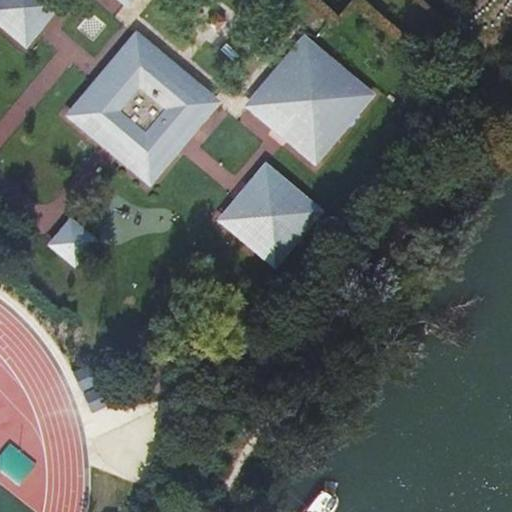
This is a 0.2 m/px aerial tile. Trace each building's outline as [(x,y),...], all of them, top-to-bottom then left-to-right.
[(55,0),(0,0),(0,17),(28,41),(60,4),(55,0)] [(140,34),(76,113),(155,178),(220,101),(140,34)] [(307,37),(254,102),(319,155),(372,90),(307,37)] [(422,93),(418,96),(431,107),(435,103),(422,93)] [(431,107),(418,96),(409,107),(421,118),(431,107)] [(271,164),(228,215),(280,258),(322,208),(271,164)] [(75,220),(56,241),(78,260),(97,238),(75,220)]
